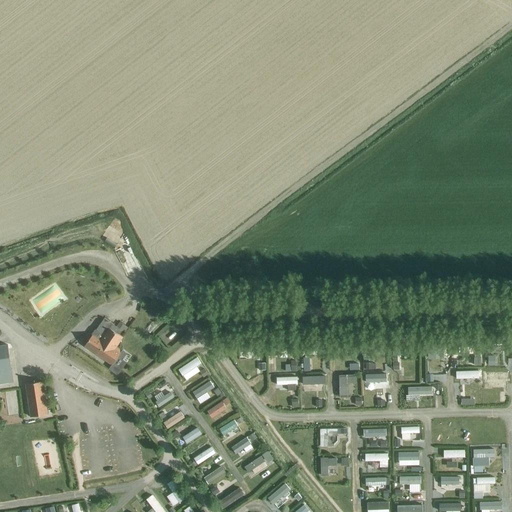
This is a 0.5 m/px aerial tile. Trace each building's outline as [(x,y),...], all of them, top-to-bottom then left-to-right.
[(122,330),(105,318),(96,330),(95,329),(91,334),(92,335),(85,346),(112,365),(122,351),(116,347),(123,336),(119,334),(122,330)] [(486,335),(486,344),(509,343),(509,334),(486,335)] [(428,338),(429,358),(436,358),(436,346),(442,346),(442,337),(428,338)] [(320,341),(322,348),(329,347),(327,340),(320,341)] [(460,351),(470,352),(470,347),(481,348),(482,341),(460,340),(460,351)] [(276,342),(274,348),(292,352),(294,345),(276,342)] [(0,345),(0,383),(14,382),(8,344),(0,345)] [(400,369),(400,354),(405,353),(405,345),(394,345),(394,369),(400,369)] [(124,349),(112,369),(120,374),(132,354),(124,349)] [(202,370),(199,366),(203,363),(199,356),(180,369),(187,380),(202,370)] [(298,361),(286,361),(286,371),(298,371),(298,361)] [(352,370),(361,370),(361,362),(352,362),(352,370)] [(481,370),(457,370),(457,378),(481,378),(481,370)] [(486,380),(509,380),(509,371),(486,372),(486,380)] [(367,387),(388,387),(388,373),(367,373),(367,387)] [(323,375),(305,375),(305,390),(323,390),(323,375)] [(356,383),(355,375),(339,375),(340,397),(347,397),(347,383),(356,383)] [(298,388),(298,376),(277,376),(278,384),(288,384),(288,388),(298,388)] [(26,384),(31,416),(47,414),(42,381),(26,384)] [(20,422),(19,389),(6,390),(6,406),(15,406),(15,409),(9,410),(10,416),(12,416),(12,422),(20,422)] [(172,390),(165,395),(163,391),(155,396),(161,405),(176,396),(172,390)] [(435,400),(435,393),(409,393),(409,401),(435,400)] [(316,398),(316,406),(324,407),(325,398),(316,398)] [(224,399),(208,410),(213,417),(229,406),(224,399)] [(163,418),(179,407),(175,401),(159,412),(163,418)] [(182,410),(164,421),(168,427),(186,416),(182,410)] [(220,427),(225,437),(241,429),(236,419),(220,427)] [(198,426),(180,439),(184,445),(202,433),(198,426)] [(402,426),(402,439),(420,439),(420,426),(402,426)] [(387,428),(365,428),(365,437),(387,437),(387,428)] [(338,435),(337,429),(320,429),(320,447),(327,447),(327,436),(338,435)] [(249,435),(253,442),(257,440),(254,433),(249,435)] [(248,436),(233,446),(240,456),(255,445),(248,436)] [(213,445),(194,457),(198,464),(217,452),(213,445)] [(465,448),(444,449),(444,458),(465,457),(465,448)] [(490,456),(497,456),(497,448),(474,448),(474,471),(484,471),(483,464),(490,464),(490,456)] [(269,450),(263,454),(268,463),(274,459),(269,450)] [(397,451),(397,464),(420,464),(420,451),(397,451)] [(388,471),(388,452),(366,452),(366,461),(381,461),(381,471),(388,471)] [(263,455),(245,465),(251,476),(269,466),(263,455)] [(347,456),(341,458),(343,465),(349,463),(347,456)] [(336,465),(336,458),(328,459),(328,458),(320,458),(321,475),(328,475),(328,465),(336,465)] [(204,475),(207,482),(227,473),(224,466),(204,475)] [(422,484),(422,474),(402,474),(402,484),(422,484)] [(465,475),(441,475),(441,490),(465,490),(465,475)] [(366,477),(367,490),(388,490),(388,476),(366,477)] [(218,485),(222,491),(231,484),(227,478),(218,485)] [(174,506),(186,499),(175,479),(168,483),(173,493),(168,496),(174,506)] [(286,482),(268,498),(275,505),(292,489),(286,482)] [(422,484),(411,484),(411,500),(422,500),(422,484)] [(474,497),(486,497),(485,484),(474,484),(474,497)] [(241,486),(219,501),(225,509),(246,494),(241,486)] [(298,502),(303,498),(299,493),(294,497),(298,502)] [(156,511),(167,511),(153,494),(146,499),(156,511)] [(368,502),(368,511),(388,511),(388,501),(368,502)] [(502,501),(479,501),(479,510),(502,510),(502,501)] [(464,511),(464,503),(440,503),(440,511),(464,511)]
